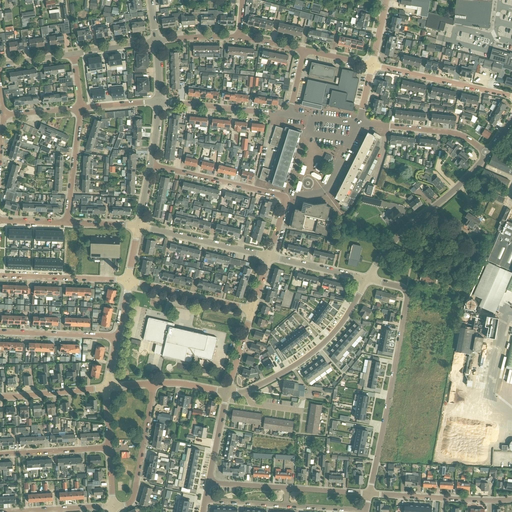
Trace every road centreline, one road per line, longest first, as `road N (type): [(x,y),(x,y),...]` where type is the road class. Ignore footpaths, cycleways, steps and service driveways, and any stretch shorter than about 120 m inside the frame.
road 1 (residential): [(368,494),(406,291),(366,280)]
road 2 (residential): [(366,280),(387,246),(486,154)]
road 3 (residential): [(245,391),(320,347),(366,280)]
road 4 (residential): [(371,65),(511,96)]
road 5 (residential): [(286,198),(150,164)]
road 6 (residential): [(113,506),(133,497),(153,383)]
road 7 (residential): [(268,257),(138,225)]
road 8 (residential): [(359,122),(443,131),(486,154)]
road 9 (residential): [(158,102),(289,116)]
road 10 (residential): [(128,280),(0,274)]
road 11 (residential): [(252,309),(128,280)]
